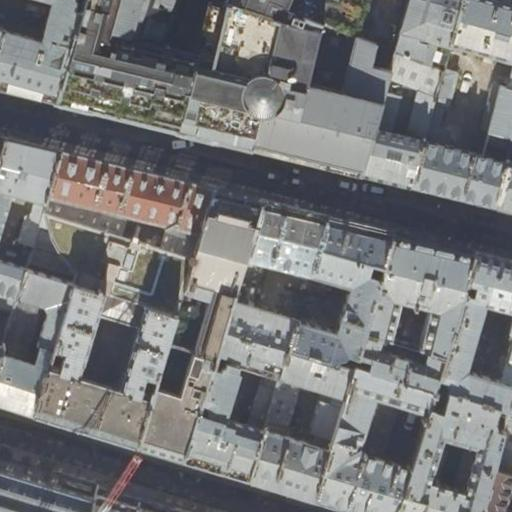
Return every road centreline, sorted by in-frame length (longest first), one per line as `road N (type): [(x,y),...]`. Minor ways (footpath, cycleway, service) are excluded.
road 1 (residential): [(155,146),(511,235)]
road 2 (residential): [(276,511),(0,427)]
road 3 (residential): [(0,109),(155,146)]
road 4 (residential): [(198,0),(160,125)]
